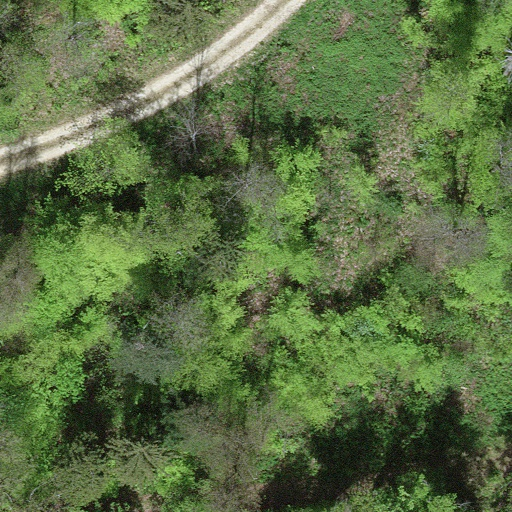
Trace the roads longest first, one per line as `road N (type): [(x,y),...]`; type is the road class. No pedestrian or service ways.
road 1 (track): [(511,449),(169,511)]
road 2 (track): [(0,160),(79,138),(167,98),(287,0)]
